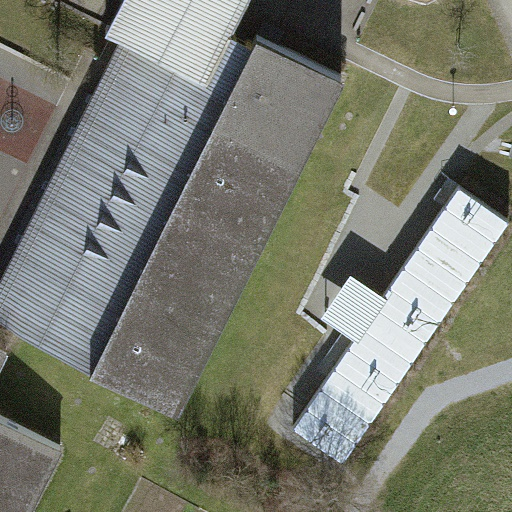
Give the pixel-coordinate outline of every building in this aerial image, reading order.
[(0,329),(194,425),(360,91),(253,38),(263,17),(271,0),(137,0),(116,42),(131,49),(106,100),(13,287),(0,313),(0,329)] [(312,0),(311,14),(385,22),(387,0),(312,0)] [(350,459),(511,206),(511,205),(462,173),(391,283),(355,260),(326,306),(357,326),(294,424),(350,459)] [(0,281),(0,313),(13,287),(0,281)] [(0,419),(0,388),(12,364),(0,357),(0,511),(43,511),(72,455),(0,419)]
